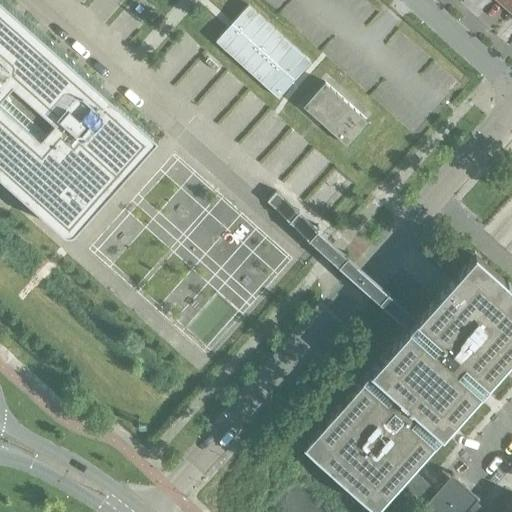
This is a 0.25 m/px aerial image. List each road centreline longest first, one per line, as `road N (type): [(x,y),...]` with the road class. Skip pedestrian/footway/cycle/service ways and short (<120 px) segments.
road 1 (unclassified): [(143,511),(511,95)]
road 2 (tertiary): [(143,511),(0,422)]
road 3 (tertiary): [(0,454),(108,511)]
road 4 (residential): [(511,79),(419,0)]
